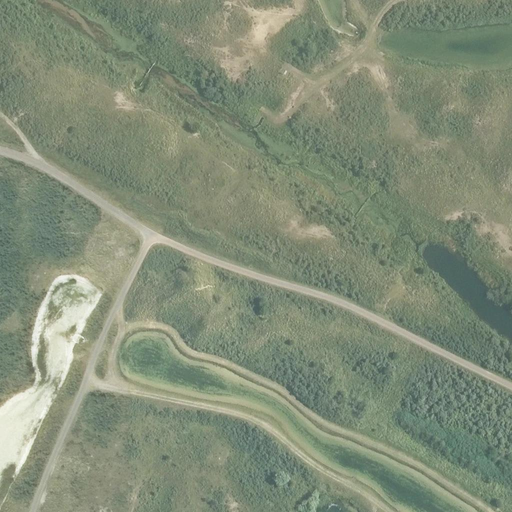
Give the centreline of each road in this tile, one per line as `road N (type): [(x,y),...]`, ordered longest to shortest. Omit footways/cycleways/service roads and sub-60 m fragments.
road 1 (track): [(511,386),(345,304),(153,235),(52,171),(0,150)]
road 2 (track): [(153,235),(103,332),(32,511)]
